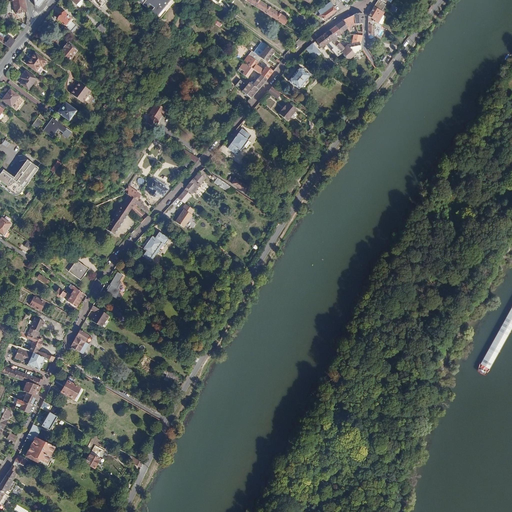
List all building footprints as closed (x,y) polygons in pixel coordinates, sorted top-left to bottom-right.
[(11,0),(7,3),(2,10),(8,14),(11,10),(14,9),(15,13),(26,11),(23,0),(11,0)] [(144,0),(140,5),(145,8),(148,4),(153,7),(149,12),(157,17),(169,1),(167,0),(144,0)] [(247,0),(247,1),(274,19),(278,13),(257,0),(247,0)] [(378,0),(377,3),(383,7),(380,11),(382,12),(383,11),(386,6),(382,4),(383,2),(379,0),(378,0)] [(324,7),(330,15),(336,11),(335,10),(337,9),(334,5),(331,2),(330,2),(324,7)] [(377,3),(374,7),(380,11),(383,7),(377,3)] [(324,7),(314,14),(323,20),(330,15),(324,7)] [(374,7),(368,17),(368,19),(372,21),(372,22),(377,25),(384,14),(382,12),(380,11),(374,7)] [(58,19),(66,27),(73,20),(64,12),(58,19)] [(353,16),(355,24),(363,25),(363,15),(357,14),(353,16)] [(343,20),(347,26),(351,25),(351,26),(355,24),(353,16),(343,20)] [(343,20),(335,26),(341,33),(346,29),(348,27),(347,26),(343,20)] [(328,31),(332,35),(333,34),(336,37),(341,33),(335,26),(328,31)] [(325,33),(333,43),(337,39),(336,37),(333,34),(332,35),(328,31),(325,33)] [(325,33),(316,41),(321,48),(329,43),(330,43),(333,46),(333,48),(335,47),(336,46),(333,43),(325,33)] [(0,41),(9,48),(15,40),(10,37),(10,38),(5,35),(4,35),(2,38),(0,36),(0,41)] [(354,35),(352,43),(359,42),(361,42),(362,36),(354,35)] [(60,53),(69,60),(72,56),(77,50),(72,46),(67,42),(64,46),(65,47),(60,53)] [(335,47),(341,54),(342,55),(349,48),(346,45),(343,48),(339,43),(336,46),(335,47)] [(259,50),(256,54),(261,58),(266,62),(275,51),(264,44),(261,47),(260,46),(258,49),(259,50)] [(305,49),(313,59),(320,54),(312,44),(305,49)] [(349,48),(342,55),(348,61),(354,55),(357,53),(362,50),(360,46),(349,48)] [(331,51),(337,57),(341,54),(335,47),(333,48),(331,51)] [(252,51),(244,62),(247,64),(255,54),(252,51)] [(35,53),(27,64),(36,71),(40,65),(43,66),(46,61),(35,53)] [(247,64),(254,69),(261,74),(267,79),(273,72),(266,66),(264,69),(263,70),(256,65),(261,58),(256,54),(255,54),(247,64)] [(247,68),(242,74),(248,77),(254,69),(247,64),(245,66),(247,68)] [(300,67),(288,82),(293,86),(298,90),(310,76),(305,72),(300,67)] [(23,79),(21,83),(29,89),(36,79),(26,71),(21,78),(23,79)] [(235,85),(251,98),(267,79),(261,74),(253,84),(250,82),(247,85),(240,80),(235,85)] [(79,82),(71,93),(83,102),(91,90),(79,82)] [(267,92),(278,100),(282,94),(272,87),(271,86),(267,92)] [(11,89),(3,100),(12,106),(19,96),(11,89)] [(58,90),(54,97),(59,100),(63,94),(58,90)] [(65,101),(57,111),(69,120),(77,110),(65,101)] [(156,102),(148,113),(160,121),(168,110),(156,102)] [(284,111),(281,115),(290,121),(298,109),(289,103),(287,107),(286,106),(283,111),(284,111)] [(53,117),(43,130),(52,136),(58,128),(64,132),(67,128),(53,117)] [(38,118),(32,126),(37,129),(43,121),(38,118)] [(242,129),(228,149),(238,155),(251,136),(242,129)] [(65,150),(58,160),(62,162),(69,152),(65,150)] [(186,156),(196,163),(199,159),(188,152),(186,156)] [(28,159),(15,177),(4,168),(0,173),(0,182),(7,188),(11,183),(19,189),(36,166),(28,159)] [(58,160),(52,169),(55,171),(62,162),(58,160)] [(250,178),(247,184),(252,187),(256,181),(257,180),(243,171),(241,174),(243,176),(244,174),(250,178)] [(198,174),(185,188),(188,190),(188,189),(193,193),(204,179),(198,174)] [(226,190),(229,186),(216,178),(213,183),(226,190)] [(149,186),(153,189),(150,193),(150,194),(153,196),(155,196),(156,195),(157,196),(159,194),(162,197),(168,190),(155,179),(149,186)] [(232,184),(247,194),(248,192),(245,190),(247,187),(235,179),(232,184)] [(124,192),(128,194),(137,200),(141,194),(130,187),(128,186),(124,192)] [(176,198),(182,204),(190,196),(183,190),(176,198)] [(128,194),(105,229),(112,234),(134,204),(148,215),(150,213),(149,212),(140,202),(137,200),(128,194)] [(183,210),(175,222),(183,228),(191,216),(183,210)] [(2,218),(0,221),(0,231),(4,234),(3,235),(7,238),(10,234),(6,231),(10,224),(2,218)] [(152,236),(143,249),(146,251),(142,256),(150,261),(163,243),(167,237),(159,232),(155,238),(152,236)] [(27,241),(24,246),(29,249),(32,244),(27,241)] [(76,260),(68,271),(80,280),(88,269),(76,260)] [(119,282),(122,275),(117,272),(104,293),(115,299),(120,291),(117,289),(121,283),(119,282)] [(36,279),(48,287),(51,283),(39,275),(36,279)] [(73,290),(71,294),(71,295),(80,300),(85,294),(72,285),(70,288),(73,290)] [(58,288),(55,292),(57,294),(60,296),(63,298),(66,294),(58,288)] [(71,295),(67,301),(76,307),(80,300),(71,295)] [(32,299),(30,302),(32,303),(31,305),(40,310),(45,301),(35,297),(34,299),(32,299)] [(95,312),(94,315),(91,321),(102,328),(106,320),(109,316),(93,305),(92,307),(91,309),(95,312)] [(36,318),(31,328),(38,332),(41,327),(42,328),(45,322),(36,318)] [(19,334),(33,340),(31,346),(32,346),(31,347),(29,346),(26,350),(44,358),(52,362),(54,357),(38,352),(43,340),(38,338),(40,333),(38,332),(31,328),(28,334),(23,332),(21,331),(19,334)] [(80,330),(69,351),(73,353),(75,349),(79,351),(83,353),(89,343),(85,340),(88,335),(80,330)] [(19,347),(14,357),(27,363),(27,365),(39,370),(44,358),(26,350),(19,347)] [(0,368),(0,372),(2,373),(6,374),(29,382),(37,385),(40,386),(43,381),(42,380),(26,374),(0,365),(0,368)] [(163,371),(179,381),(181,378),(165,368),(163,371)] [(65,386),(61,392),(73,398),(79,387),(72,384),(74,379),(70,377),(69,378),(66,382),(65,381),(64,381),(63,383),(63,385),(65,386)] [(20,390),(25,391),(27,392),(36,396),(40,386),(37,385),(29,382),(26,389),(20,389),(20,390)] [(27,392),(23,401),(32,405),(36,396),(27,392)] [(21,405),(19,409),(28,413),(32,405),(23,401),(18,399),(16,403),(21,405)] [(40,408),(48,412),(51,407),(42,403),(40,408)] [(1,417),(0,418),(0,429),(2,430),(6,422),(10,424),(12,421),(7,419),(11,412),(7,410),(8,409),(4,407),(1,407),(1,411),(2,414),(1,417)] [(49,413),(42,427),(49,431),(57,417),(49,413)] [(32,424),(28,433),(34,437),(39,428),(32,424)] [(10,433),(7,439),(15,442),(17,437),(10,433)] [(33,441),(26,454),(45,464),(54,448),(34,437),(28,433),(26,438),(33,441)] [(90,454),(84,465),(94,470),(100,459),(90,454)] [(18,455),(14,461),(23,466),(26,460),(18,455)] [(12,465),(0,484),(0,490),(5,493),(6,490),(12,480),(16,474),(13,472),(15,467),(12,465)] [(12,480),(6,490),(10,492),(16,482),(12,480)]
